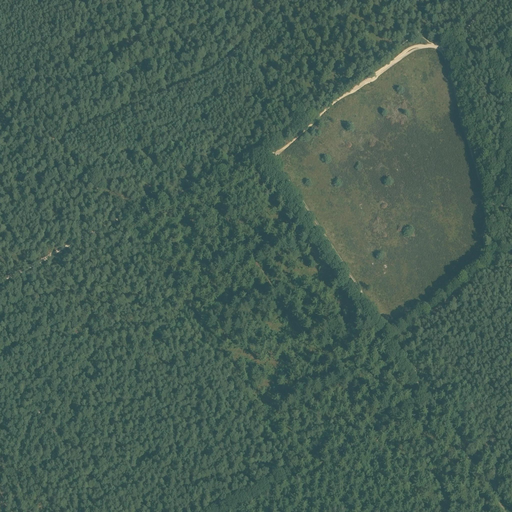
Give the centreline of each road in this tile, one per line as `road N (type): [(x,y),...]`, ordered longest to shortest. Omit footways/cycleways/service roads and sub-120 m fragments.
road 1 (track): [(424,511),(202,180)]
road 2 (track): [(211,511),(38,261)]
road 3 (track): [(452,47),(411,47),(287,145),(202,180)]
road 4 (track): [(51,137),(203,72),(263,19),(251,0)]
road 5 (track): [(481,273),(490,204),(440,46)]
road 6 (unknown): [(0,359),(114,511)]
road 7 (track): [(15,97),(122,216)]
road 8 (track): [(494,193),(452,47)]
road 9 (track): [(343,261),(277,163),(273,140)]
road 10 (track): [(122,216),(0,279)]
road 11 (track): [(508,511),(429,399)]
